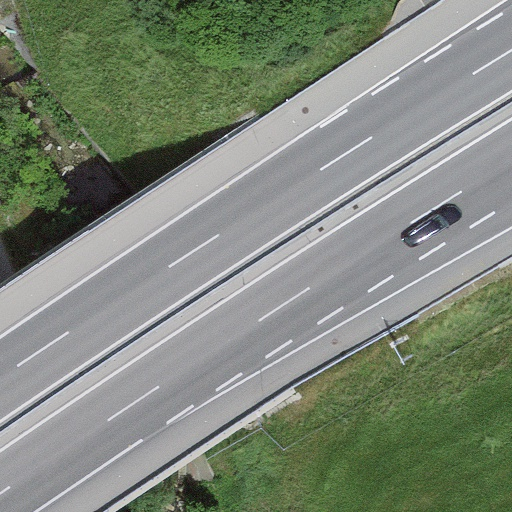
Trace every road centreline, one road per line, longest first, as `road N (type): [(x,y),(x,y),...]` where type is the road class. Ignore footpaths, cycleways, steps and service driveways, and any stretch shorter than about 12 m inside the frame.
road 1 (motorway): [(0,496),(511,163)]
road 2 (motorway): [(511,46),(0,378)]
road 3 (unclassified): [(24,511),(0,326)]
